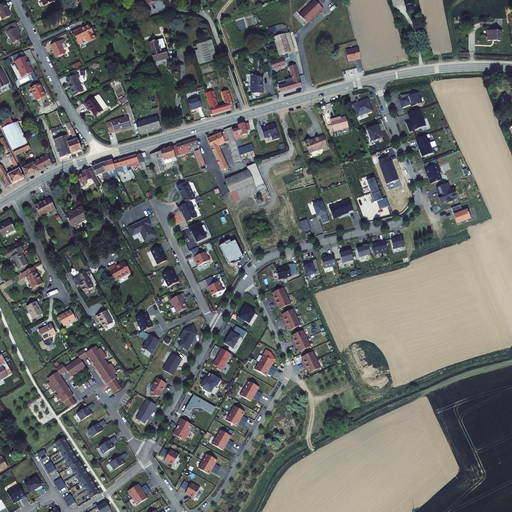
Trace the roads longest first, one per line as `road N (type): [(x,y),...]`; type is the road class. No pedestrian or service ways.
road 1 (residential): [(375,79),(415,184),(413,210),(270,256),(247,276)]
road 2 (tertiary): [(375,79),(100,156)]
road 3 (residential): [(247,276),(289,370),(202,511)]
road 4 (residential): [(247,276),(140,452)]
road 5 (residential): [(16,0),(100,156)]
road 6 (tertiary): [(511,66),(375,79)]
